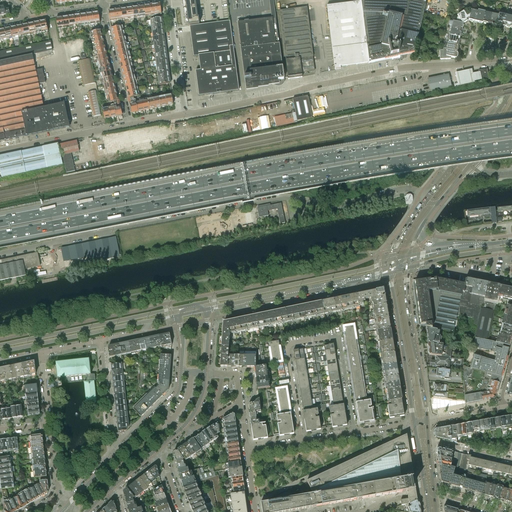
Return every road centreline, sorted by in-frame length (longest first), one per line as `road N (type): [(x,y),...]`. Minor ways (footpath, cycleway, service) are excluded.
road 1 (motorway): [(0,235),(511,145)]
road 2 (motorway): [(436,142),(0,221)]
road 3 (unclassified): [(0,253),(293,199)]
road 4 (unclassified): [(184,114),(403,68),(470,64)]
road 5 (residential): [(301,441),(287,352),(293,343),(332,337),(340,344),(354,432)]
road 6 (secondary): [(389,260),(198,303)]
road 7 (secondary): [(186,306),(0,345)]
road 8 (secondary): [(0,351),(150,320)]
road 9 (tertiary): [(425,420),(407,269)]
road 10 (tertiary): [(389,274),(413,422)]
road 11 (tertiary): [(511,86),(424,200)]
road 12 (unclassified): [(0,151),(129,124)]
road 13 (residential): [(232,304),(247,310),(350,289),(355,281)]
road 14 (secondary): [(232,304),(355,281)]
road 15 (unclassified): [(307,202),(345,204),(405,188),(424,200)]
road 16 (residential): [(102,5),(129,124)]
